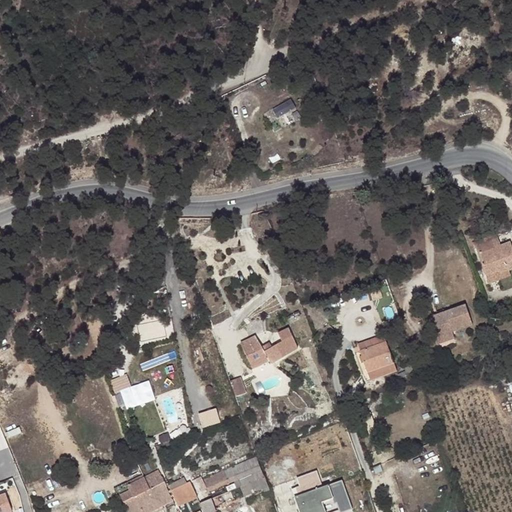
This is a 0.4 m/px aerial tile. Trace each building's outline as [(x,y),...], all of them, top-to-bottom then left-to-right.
[(295,99),(275,107),(279,117),(299,109),(295,99)] [(496,232),(491,233),(495,244),(500,242),(496,232)] [(495,244),(491,233),(475,238),(489,279),(511,272),(509,267),(511,266),(511,242),(511,239),(500,242),(495,244)] [(412,300),(419,317),(423,315),(427,324),(432,340),(446,336),(444,330),(451,328),(450,323),(471,317),(466,300),(432,310),(426,295),(412,300)] [(423,315),(419,317),(421,325),(427,324),(423,315)] [(444,330),(446,336),(453,333),(452,328),(473,321),(471,317),(450,323),(451,328),(444,330)] [(251,332),(236,340),(250,365),(268,355),(270,359),(297,344),(285,323),(274,330),(278,337),(269,342),(259,347),(257,344),(251,332)] [(318,329),(314,334),(320,340),(324,336),(318,329)] [(267,338),(257,344),(259,347),(269,342),(267,338)] [(378,338),(347,350),(358,377),(385,367),(388,366),(378,338)] [(268,355),(250,365),(254,373),(273,363),(270,359),(268,355)] [(400,364),(391,369),(397,381),(407,376),(400,364)] [(385,367),(358,377),(361,385),(387,375),(385,367)] [(112,380),(123,406),(138,399),(128,374),(112,380)] [(234,380),(238,396),(247,393),(243,377),(234,380)] [(201,412),(204,427),(223,423),(220,409),(201,412)] [(358,413),(348,416),(353,432),(363,429),(358,413)] [(255,453),(252,448),(169,483),(177,505),(196,497),(195,492),(238,475),(260,466),(255,453)] [(260,466),(238,475),(241,483),(239,483),(245,497),(267,488),(260,466)] [(158,470),(143,478),(150,491),(139,495),(146,511),(147,511),(172,499),(158,470)] [(291,488),(293,497),(324,486),(317,470),(297,477),(299,485),(291,488)] [(150,491),(143,478),(128,486),(134,497),(123,503),(127,511),(146,511),(139,495),(150,491)] [(342,479),(327,484),(332,498),(333,502),(336,502),(339,511),(342,511),(352,509),(342,479)] [(324,486),(293,497),(298,511),(325,511),(322,501),(332,498),(327,484),(324,486)] [(128,486),(117,492),(123,503),(134,497),(128,486)] [(220,492),(201,501),(206,511),(210,511),(217,509),(226,505),(220,492)]
